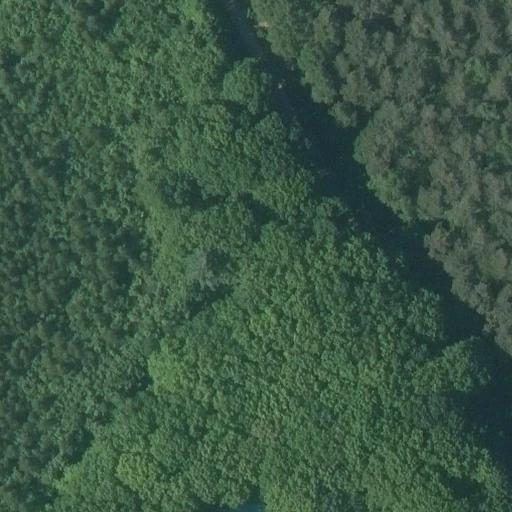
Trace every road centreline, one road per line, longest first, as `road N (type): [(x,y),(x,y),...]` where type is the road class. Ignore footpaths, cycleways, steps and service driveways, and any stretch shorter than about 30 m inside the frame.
road 1 (track): [(511,501),(338,199)]
road 2 (track): [(338,199),(223,0)]
